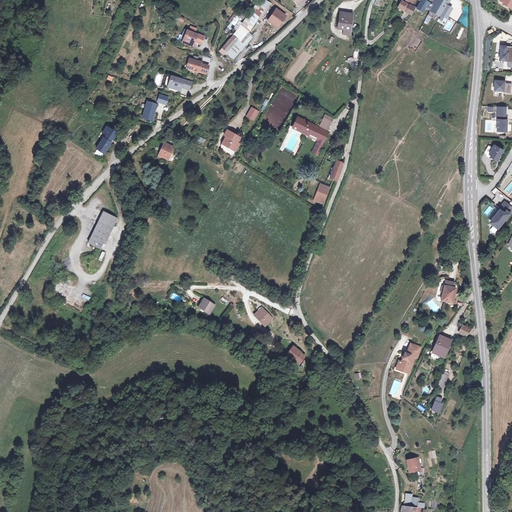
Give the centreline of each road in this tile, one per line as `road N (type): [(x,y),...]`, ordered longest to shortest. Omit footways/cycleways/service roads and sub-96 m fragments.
road 1 (unclassified): [(372,0),(349,152),(298,298),(300,314),(343,372),(391,461),(395,511)]
road 2 (unclassified): [(0,320),(43,245),(85,194),(318,0)]
road 3 (secondary): [(469,191),(485,361),(486,511)]
road 4 (secondary): [(478,6),(469,191)]
